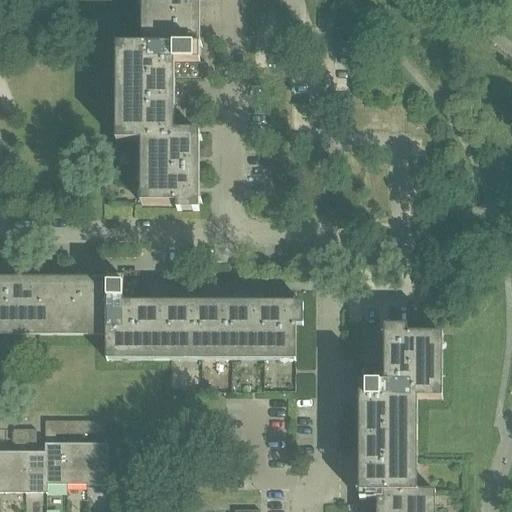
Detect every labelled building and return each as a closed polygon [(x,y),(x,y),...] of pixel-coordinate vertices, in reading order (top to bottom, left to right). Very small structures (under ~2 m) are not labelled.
[(199,63),(199,24),(199,0),(142,0),(142,48),(117,48),(117,49),(118,49),(118,142),(117,142),(117,143),(117,144),(142,144),(142,206),(178,206),(178,213),(200,213),(199,141),(174,142),(174,65),(200,65),(200,63),(199,63)] [(108,363),(171,363),(294,362),(294,363),(296,363),(296,327),(303,327),(303,306),(123,305),(123,280),(0,279),(0,337),(106,338),(106,363),(108,363)] [(417,493),(417,463),(417,401),(443,401),(443,399),(443,336),(407,336),(407,329),(385,329),(385,384),(360,384),(360,386),(360,501),(377,501),(377,511),(435,511),(435,494),(435,493),(417,493)] [(45,423),(45,431),(45,446),(56,446),(56,423),(45,423)] [(87,423),(77,423),(77,436),(87,436),(87,423)] [(109,436),(109,423),(98,423),(98,436),(109,436)] [(13,444),(15,444),(15,450),(25,450),(25,431),(13,431),(13,444)] [(25,431),(25,450),(26,450),(26,444),(36,444),(36,431),(25,431)] [(56,446),(45,446),(45,454),(46,454),(46,495),(48,495),(48,487),(67,487),(67,445),(56,446)] [(87,487),(87,445),(67,445),(67,487),(87,487)] [(109,487),(109,445),(87,445),(87,487),(109,487)] [(0,494),(26,495),(26,454),(0,454),(0,480),(0,494)] [(46,454),(45,454),(26,454),(26,495),(46,495),(46,454)]
